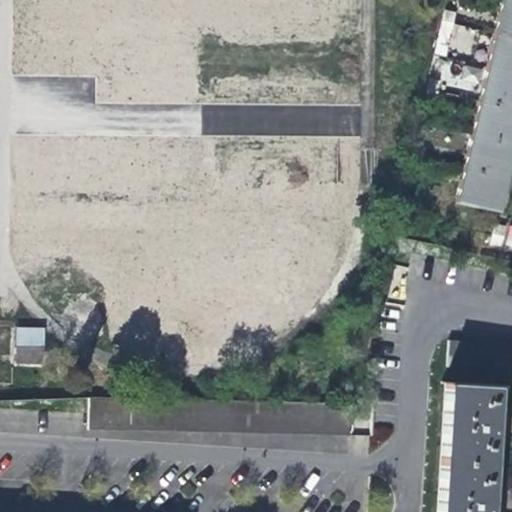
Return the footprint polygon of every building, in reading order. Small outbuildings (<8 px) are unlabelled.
[(511,1),(503,0),(499,0),(492,35),(511,38),(511,1)] [(511,38),(492,35),(484,67),(511,73),(511,38)] [(429,68),(424,90),(438,93),(443,65),(430,62),(429,68)] [(511,73),(484,67),(477,101),(511,108),(511,73)] [(431,125),(438,93),(424,90),(416,123),(431,125)] [(511,108),(477,101),(469,136),(510,145),(511,137),(511,108)] [(469,136),(462,170),(503,179),(507,160),(510,145),(469,136)] [(501,189),(503,179),(462,170),(454,204),(495,213),(498,201),(501,189)] [(452,212),(449,226),(471,230),(473,218),(452,212)] [(15,328),(15,347),(43,348),(44,328),(15,328)] [(511,346),(448,342),(446,368),(511,371),(511,346)] [(43,365),(43,348),(15,347),(15,364),(43,365)] [(441,421),(439,462),(486,466),(491,385),(444,383),(441,421)] [(94,397),(88,397),(86,429),(344,438),(346,405),(224,401),(94,397)] [(436,503),(435,511),(482,511),(486,466),(439,462),(436,503)]
